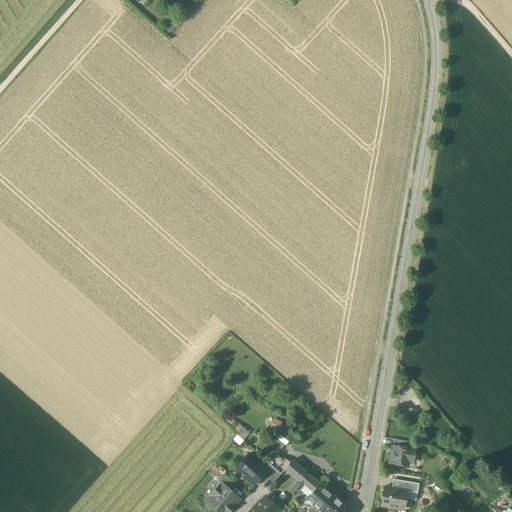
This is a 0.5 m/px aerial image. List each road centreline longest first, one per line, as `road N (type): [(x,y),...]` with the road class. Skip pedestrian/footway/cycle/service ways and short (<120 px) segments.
road 1 (tertiary): [(359,511),(432,109),(426,0)]
road 2 (track): [(0,91),(80,0)]
